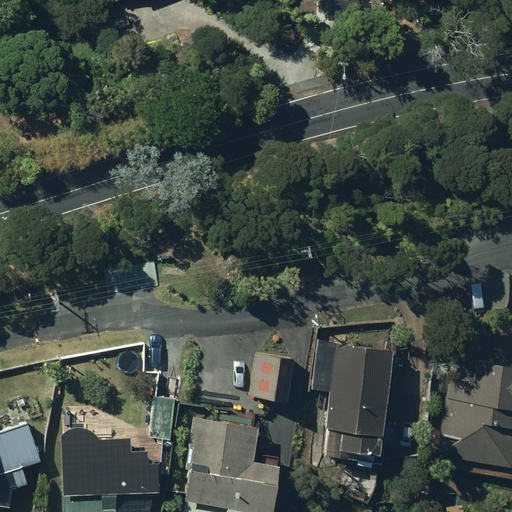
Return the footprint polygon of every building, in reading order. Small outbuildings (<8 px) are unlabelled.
[(334,438),(376,444),(390,341),(333,333),(321,417),(337,419),(334,438)] [(246,386),(285,393),(291,350),(252,344),(246,386)] [(435,444),(505,455),(511,417),(511,356),(450,346),(435,444)] [(147,431),(168,434),(173,391),(152,389),(147,431)] [(221,511),(225,511),(267,511),(275,453),(251,450),(255,418),(189,409),(186,439),(189,439),(181,491),(223,496),(221,511)] [(0,462),(4,461),(9,478),(23,473),(17,458),(36,451),(23,414),(0,421),(0,462)] [(58,427),(59,511),(116,511),(116,510),(120,509),(120,483),(155,482),(155,454),(145,455),(144,442),(127,443),(127,430),(96,431),(93,426),(89,423),(84,421),(79,419),(73,419),(68,421),(62,423),(58,427)]
